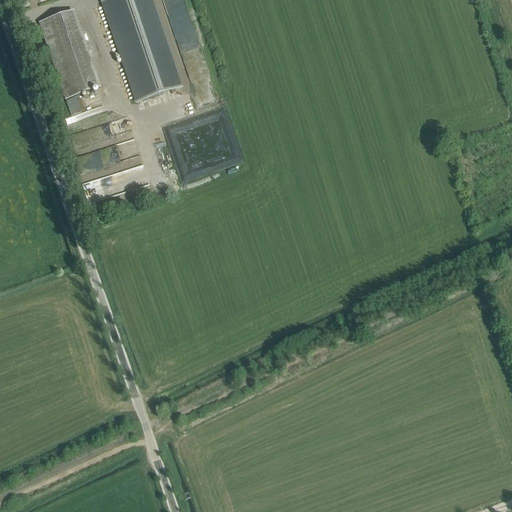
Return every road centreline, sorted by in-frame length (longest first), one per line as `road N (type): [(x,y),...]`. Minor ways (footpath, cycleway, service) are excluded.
road 1 (unclassified): [(174,511),(0,1)]
road 2 (track): [(149,437),(0,507)]
